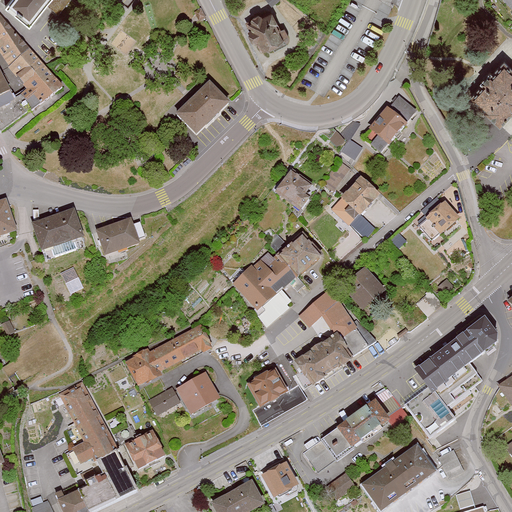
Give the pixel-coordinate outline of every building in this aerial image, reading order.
[(10,0),(5,7),(28,25),(47,0),(10,0)] [(72,0),(90,15),(101,0),(72,0)] [(254,30),(260,38),(266,46),(273,41),(278,48),(292,38),(270,9),(265,13),(261,8),(250,17),(258,27),(254,30)] [(0,19),(0,57),(8,71),(40,107),(61,89),(28,51),(0,19)] [(488,85),(477,96),(501,120),(511,109),(511,62),(509,60),(498,70),(496,68),(483,80),(488,85)] [(0,71),(0,98),(11,92),(0,71)] [(228,107),(209,87),(176,119),(195,139),(228,107)] [(381,153),(420,114),(404,98),(365,137),(381,153)] [(330,176),(340,187),(363,165),(354,155),(330,176)] [(319,207),(306,196),(316,185),(298,168),(280,188),(310,217),(319,207)] [(371,235),(379,227),(364,212),(381,195),(365,179),(342,201),(360,219),(357,222),(371,235)] [(0,236),(16,231),(6,202),(0,204),(0,236)] [(463,220),(448,202),(432,215),(447,233),(463,220)] [(76,210),(34,224),(43,251),(85,236),(76,210)] [(130,225),(99,235),(106,256),(137,246),(130,225)] [(324,253),(308,234),(277,260),(271,253),(239,280),(267,313),(282,301),(276,293),(324,253)] [(71,294),(84,289),(75,267),(62,272),(71,294)] [(387,292),(369,268),(346,286),(364,310),(387,292)] [(437,288),(423,300),(434,313),(449,301),(437,288)] [(302,356),(321,383),(374,345),(334,289),(302,313),(312,326),(326,315),(337,331),(302,356)] [(481,319),(412,368),(432,396),(500,347),(481,319)] [(142,385),(216,346),(205,324),(131,364),(142,385)] [(292,391),(279,368),(251,384),(264,406),(292,391)] [(181,390),(194,412),(222,395),(208,373),(181,390)] [(59,494),(67,511),(90,511),(141,485),(133,471),(141,467),(128,444),(123,446),(87,378),(63,391),(87,436),(74,443),(85,462),(100,454),(110,472),(71,493),(69,489),(59,494)] [(511,381),(501,389),(511,405),(511,381)] [(160,413),(181,400),(174,389),(153,401),(160,413)] [(389,425),(375,405),(319,446),(333,465),(389,425)] [(157,428),(132,444),(146,466),(171,452),(157,428)] [(416,451),(364,489),(380,511),(385,511),(434,477),(416,451)] [(440,456),(445,471),(460,466),(455,451),(440,456)] [(285,468),(265,478),(276,499),(296,488),(285,468)] [(346,477),(327,489),(337,505),(357,492),(346,477)] [(254,482),(214,505),(218,511),(254,511),(267,505),(254,482)] [(472,491),(456,493),(459,508),(474,505),(472,491)] [(37,510),(38,511),(60,511),(54,500),(37,510)]
